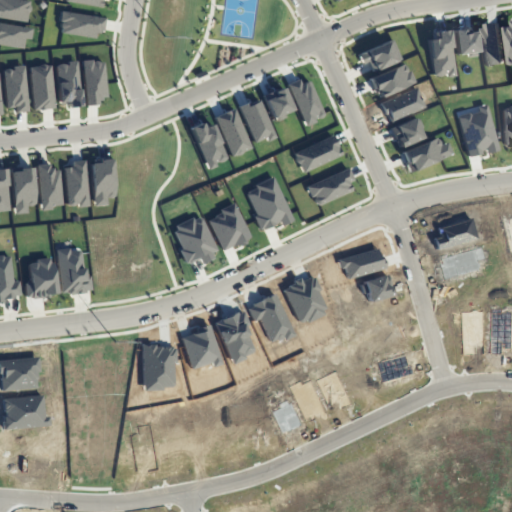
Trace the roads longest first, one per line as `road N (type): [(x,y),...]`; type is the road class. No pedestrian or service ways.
road 1 (residential): [(0,138),(107,129),(388,13),(451,0),(192,491)]
road 2 (residential): [(511,181),(391,206),(154,310),(0,330)]
road 3 (residential): [(511,382),(447,388),(229,484),(137,502),(0,500)]
road 4 (residential): [(300,0),(404,233),(447,388)]
